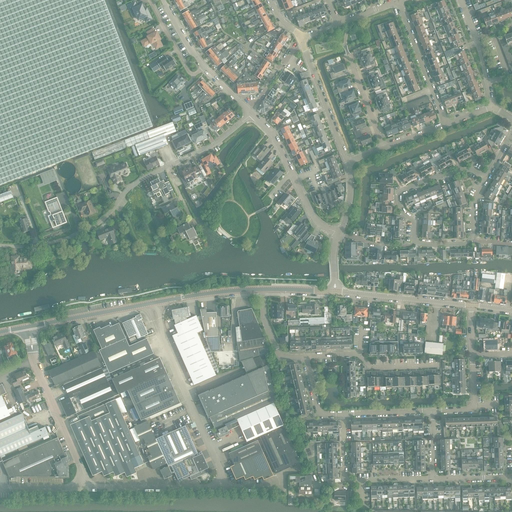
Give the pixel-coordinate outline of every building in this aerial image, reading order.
[(0,0),(0,185),(153,127),(104,0),(0,0)] [(194,0),(190,0),(178,7),(181,11),(183,10),(184,11),(187,9),(187,8),(186,7),(190,5),(189,4),(195,1),(195,0),(194,0)] [(436,10),(436,11),(446,6),(445,4),(446,3),(445,0),(437,3),(438,6),(435,8),(436,10)] [(293,7),(291,2),(283,5),(286,10),(293,7)] [(135,3),(128,6),(132,14),(135,13),(138,20),(144,17),(146,22),(148,21),(149,21),(149,20),(152,19),(148,12),(145,13),(142,5),(137,8),(136,7),(137,6),(135,3)] [(263,7),(260,3),(254,7),(255,9),(246,13),(243,15),(244,17),(248,15),(263,7)] [(320,7),(317,8),(321,17),(326,15),(323,7),(322,5),(320,6),(320,7)] [(438,16),(441,14),(448,12),(447,9),(448,9),(447,6),(446,6),(436,11),(438,16)] [(254,15),(256,17),(265,12),(263,7),(248,15),(249,17),(254,15)] [(315,19),(321,17),(317,8),(312,10),(315,19)] [(189,11),(182,15),(185,19),(195,13),(198,11),(197,9),(194,11),(190,13),(189,11)] [(310,13),(307,14),(310,22),(315,19),(312,10),(312,9),(309,10),(310,13)] [(195,13),(185,19),(187,22),(197,17),(196,15),(200,12),(199,10),(198,11),(195,13)] [(506,10),(500,12),(503,20),(504,20),(506,19),(506,20),(509,18),(506,10)] [(440,21),(443,20),(450,17),(449,15),(450,14),(449,11),(448,12),(441,14),(441,15),(438,16),(440,21)] [(251,22),(252,24),(267,16),(265,12),(256,17),(257,19),(251,22)] [(500,12),(495,15),(497,22),(498,22),(500,21),(501,22),(504,20),(503,20),(500,12)] [(410,16),(413,21),(421,18),(423,18),(422,15),(419,16),(417,13),(410,16)] [(197,17),(187,22),(189,26),(204,18),(206,17),(204,14),(198,18),(197,17)] [(302,25),(304,24),(301,16),(301,14),(298,15),(299,17),(296,18),(296,19),(299,26),(299,27),(303,26),(302,25)] [(307,14),(301,16),(304,24),(310,22),(307,14)] [(495,15),(489,17),(492,24),(495,23),(495,24),(498,23),(498,22),(497,22),(495,15)] [(259,23),(260,25),(269,20),(267,16),(252,24),(254,25),(259,23)] [(443,27),(453,23),(452,23),(451,20),(453,20),(451,17),(450,17),(443,20),(445,23),(441,24),(442,27),(443,27)] [(493,25),(492,24),(489,17),(484,19),(486,26),(489,25),(489,26),(493,25)] [(204,18),(189,26),(191,30),(198,26),(201,24),(200,22),(205,20),(204,18)] [(216,18),(210,22),(210,23),(214,22),(216,26),(219,24),(216,18)] [(413,21),(415,27),(422,24),(424,24),(421,18),(413,21)] [(272,24),(269,20),(260,25),(259,26),(260,27),(259,28),(256,30),(257,32),(259,31),(272,24)] [(385,32),(395,28),(393,23),(391,23),(390,21),(381,24),(385,32)] [(445,32),(446,32),(455,29),(455,28),(454,26),(455,26),(454,22),(452,23),(453,23),(443,27),(445,32)] [(274,29),(272,24),(259,31),(261,34),(265,32),(265,31),(266,30),(267,32),(274,29)] [(415,27),(417,33),(424,30),(422,24),(415,27)] [(200,30),(194,34),(196,37),(206,32),(208,30),(207,28),(204,30),(203,28),(200,30)] [(397,34),(395,28),(388,31),(386,32),(388,38),(390,37),(397,34)] [(450,37),(457,34),(456,32),(457,31),(456,28),(455,28),(455,29),(446,32),(448,38),(450,37)] [(206,32),(196,37),(198,41),(208,36),(207,34),(211,31),(212,30),(211,29),(208,30),(206,32)] [(417,33),(419,38),(426,35),(429,34),(426,29),(424,30),(417,33)] [(152,43),(153,43),(156,49),(162,46),(159,40),(160,39),(157,32),(155,33),(153,30),(148,32),(150,36),(148,37),(149,38),(142,41),(144,45),(151,41),(152,43)] [(272,31),(270,32),(277,37),(285,42),(288,38),(287,38),(285,36),(282,34),(280,33),(278,33),(277,34),(272,31)] [(274,38),(273,40),(274,41),(283,46),(285,42),(277,37),(270,32),(268,34),(274,38)] [(399,40),(397,34),(390,37),(391,40),(388,41),(389,43),(399,40)] [(450,37),(452,42),(459,40),(458,37),(459,37),(458,34),(457,34),(450,37)] [(208,36),(198,41),(200,45),(210,39),(215,37),(214,35),(213,35),(209,38),(208,36)] [(419,38),(421,44),(428,41),(431,40),(430,37),(427,38),(426,35),(419,38)] [(210,39),(200,45),(203,49),(204,49),(205,51),(213,45),(211,41),(210,39)] [(460,39),(459,40),(452,42),(454,48),(461,46),(460,43),(461,43),(460,39)] [(273,40),(270,43),(272,44),(280,50),(283,46),(274,41),(273,40)] [(393,45),(394,48),(401,45),(399,40),(389,43),(390,46),(393,45)] [(421,44),(423,49),(430,47),(428,41),(421,44)] [(266,46),(269,48),(277,54),(280,50),(272,44),(270,43),(268,42),(266,46)] [(212,48),(206,53),(209,56),(222,45),(222,44),(221,43),(216,47),(215,46),(212,48)] [(222,45),(209,56),(211,60),(220,53),(219,51),(224,47),(222,45)] [(394,48),(396,54),(403,51),(401,45),(394,48)] [(266,52),(275,58),(277,54),(269,48),(268,50),(262,46),(261,48),(266,52)] [(423,49),(426,55),(435,51),(433,46),(430,47),(423,49)] [(359,59),(361,62),(371,58),(369,52),(371,52),(370,47),(361,51),(361,52),(360,52),(361,55),(360,56),(361,58),(359,59)] [(237,52),(233,55),(235,57),(238,55),(240,57),(243,54),(243,51),(241,48),(239,49),(237,52)] [(220,53),(211,60),(214,63),(228,52),(226,50),(222,54),(221,54),(220,53)] [(396,54),(398,59),(406,56),(403,51),(396,54)] [(426,55),(428,61),(435,58),(437,57),(435,51),(426,55)] [(457,54),(459,60),(466,57),(465,55),(466,54),(464,51),(457,54)] [(228,52),(214,63),(217,67),(223,62),(224,63),(227,61),(225,58),(230,54),(228,52)] [(251,53),(249,56),(252,58),(256,60),(268,68),(270,64),(264,60),(261,58),(260,59),(260,60),(255,56),(256,54),(252,52),(251,53)] [(272,62),(275,58),(266,52),(263,56),(266,58),(272,62)] [(167,60),(165,61),(163,58),(156,62),(156,61),(160,68),(160,67),(162,66),(166,71),(166,70),(169,68),(169,69),(173,67),(172,66),(175,64),(176,65),(176,64),(174,62),(175,62),(173,58),(172,59),(171,56),(171,57),(167,60),(167,59),(167,60)] [(397,60),(399,65),(400,65),(408,62),(406,56),(398,59),(397,60)] [(459,60),(461,66),(468,63),(467,60),(468,60),(467,57),(466,57),(459,60)] [(252,58),(250,60),(257,64),(257,65),(256,66),(259,68),(265,72),(268,68),(256,60),(252,58)] [(372,62),(371,58),(361,62),(362,65),(363,65),(364,67),(365,67),(366,70),(377,66),(375,61),(372,62)] [(428,61),(430,66),(437,63),(435,58),(428,61)] [(155,62),(149,66),(153,70),(158,67),(155,62)] [(401,67),(403,70),(410,68),(408,62),(400,65),(399,65),(400,68),(401,67)] [(461,66),(463,71),(470,69),(470,68),(469,66),(470,65),(469,62),(468,63),(461,66)] [(225,65),(220,70),(224,74),(223,73),(224,72),(231,65),(230,63),(227,66),(225,65)] [(430,66),(432,72),(439,69),(437,63),(430,66)] [(238,71),(229,80),(233,83),(233,82),(236,80),(238,77),(239,76),(237,75),(239,73),(245,67),(245,64),(243,66),(239,69),(238,71)] [(250,64),(249,67),(263,76),(265,72),(259,68),(256,66),(255,65),(254,67),(250,64)] [(345,70),(342,64),(333,67),(334,72),(330,74),(332,79),(343,75),(342,71),(345,70)] [(224,72),(223,73),(224,74),(226,77),(234,68),(233,66),(231,65),(224,72)] [(249,67),(246,65),(246,68),(247,69),(252,72),(252,71),(255,73),(254,75),(260,79),(263,76),(249,67)] [(234,68),(226,77),(229,80),(238,71),(239,69),(236,66),(234,68)] [(403,70),(405,76),(412,73),(410,68),(403,70)] [(463,71),(465,77),(472,74),(471,71),(472,71),(471,68),(470,68),(470,69),(463,71)] [(432,72),(434,77),(444,74),(443,72),(441,71),(440,72),(439,69),(432,72)] [(367,80),(369,83),(379,80),(378,76),(380,75),(378,70),(374,71),(373,70),(367,73),(369,77),(368,77),(369,80),(367,80)] [(282,79),(282,80),(288,85),(288,84),(292,86),(297,79),(294,77),(293,77),(294,76),(287,72),(283,79),(282,79)] [(296,74),(301,88),(308,85),(306,79),(305,80),(302,72),(299,73),(296,74)] [(403,77),(405,82),(414,79),(412,73),(405,76),(403,77)] [(467,82),(468,82),(475,80),(474,79),(474,77),(475,77),(473,73),(472,74),(465,77),(467,80),(465,80),(466,83),(467,82)] [(177,74),(169,83),(172,85),(171,86),(174,88),(177,90),(178,89),(180,91),(185,86),(183,84),(185,82),(182,80),(183,79),(180,76),(179,77),(177,74)] [(254,77),(248,74),(249,83),(250,83),(251,94),(255,93),(258,92),(257,89),(259,89),(258,86),(257,86),(257,83),(257,82),(255,83),(254,81),(252,80),(254,77)] [(445,76),(444,74),(434,77),(436,83),(440,82),(440,84),(444,82),(443,80),(442,77),(445,76)] [(340,86),(336,88),(339,93),(346,90),(345,88),(351,86),(348,79),(346,80),(345,78),(340,79),(341,82),(339,83),(340,86)] [(405,82),(407,88),(416,84),(414,79),(405,82)] [(468,82),(470,88),(477,85),(476,83),(477,82),(475,79),(474,79),(475,80),(468,82)] [(195,95),(196,94),(206,83),(203,80),(196,87),(198,88),(196,90),(196,89),(193,92),(195,95)] [(381,85),(379,80),(369,83),(370,87),(371,86),(372,89),(373,88),(374,91),(380,89),(379,86),(381,85)] [(201,94),(202,94),(209,86),(206,83),(196,94),(198,96),(200,93),(202,90),(204,91),(201,94)] [(237,88),(236,88),(236,91),(237,91),(238,95),(241,94),(241,95),(246,94),(244,83),(236,83),(237,88)] [(419,90),(416,84),(407,88),(408,91),(410,90),(411,93),(419,90)] [(299,89),(301,94),(310,91),(308,85),(301,88),(302,88),(299,89)] [(470,88),(472,93),(479,91),(478,88),(479,88),(478,85),(477,85),(470,88)] [(213,90),(209,86),(202,94),(203,95),(200,99),(202,101),(213,90)] [(265,99),(257,110),(261,113),(261,112),(265,115),(270,107),(271,108),(273,104),(276,100),(275,100),(273,98),(272,98),(274,96),(277,92),(272,89),(268,95),(270,96),(267,100),(265,99)] [(216,93),(213,90),(202,101),(204,103),(207,99),(208,101),(216,93)] [(346,90),(339,93),(341,99),(343,98),(346,104),(347,104),(353,102),(353,101),(354,101),(353,98),(355,97),(353,91),(347,93),(346,90)] [(457,94),(454,95),(457,102),(463,100),(460,93),(459,90),(456,91),(457,94)] [(480,90),(479,91),(472,93),(474,99),(481,97),(480,94),(481,94),(480,90)] [(301,95),(303,100),(313,96),(310,91),(301,94),(301,95)] [(375,102),(377,105),(387,101),(386,97),(388,97),(386,91),(376,95),(377,98),(376,99),(377,101),(375,102)] [(451,104),(448,96),(448,95),(441,97),(444,105),(445,105),(446,107),(446,106),(446,107),(449,106),(449,105),(451,104)] [(457,102),(454,95),(451,96),(451,95),(448,96),(451,104),(457,102)] [(303,100),(305,105),(315,102),(313,96),(303,100)] [(388,105),(387,101),(377,105),(378,108),(379,108),(380,110),(381,110),(382,113),(393,109),(391,104),(388,105)] [(184,105),(186,111),(194,108),(191,102),(184,105)] [(305,112),(306,114),(313,112),(312,110),(317,108),(315,102),(305,105),(305,106),(307,112),(305,112)] [(361,109),(360,106),(358,106),(357,104),(354,105),(353,102),(346,104),(347,108),(349,107),(352,115),(353,115),(353,116),(358,114),(358,113),(361,112),(360,110),(361,109)] [(223,107),(221,109),(230,119),(231,118),(232,118),(234,117),(234,116),(229,109),(227,111),(223,107)] [(428,113),(427,113),(430,120),(436,118),(433,111),(430,112),(428,107),(426,108),(428,113)] [(194,108),(187,111),(189,116),(196,114),(194,108)] [(274,122),(283,111),(279,108),(278,110),(274,115),(274,116),(271,120),(274,122)] [(228,121),(230,119),(221,109),(219,110),(223,114),(220,117),(225,123),(226,122),(226,123),(227,122),(228,121)] [(287,115),(283,111),(274,122),(277,125),(279,122),(281,120),(282,121),(286,115),(287,115)] [(313,122),(319,120),(317,114),(314,115),(313,112),(306,114),(307,118),(311,117),(313,122)] [(209,114),(211,117),(220,127),(222,126),(224,125),(224,124),(219,117),(217,119),(211,113),(209,114)] [(427,113),(422,115),(424,122),(430,120),(427,113)] [(421,114),(415,116),(418,122),(418,124),(424,122),(422,115),(421,114)] [(413,127),(418,124),(418,122),(415,116),(415,115),(407,118),(409,125),(412,124),(413,127)] [(202,123),(195,127),(196,128),(197,131),(198,133),(201,140),(204,139),(204,140),(206,139),(206,138),(207,138),(205,134),(207,133),(205,128),(208,127),(207,125),(203,116),(199,117),(202,123)] [(218,129),(220,127),(211,117),(210,118),(213,122),(210,125),(216,131),(216,130),(217,131),(219,129),(218,129)] [(410,128),(409,125),(407,118),(406,117),(400,119),(401,122),(404,129),(406,128),(406,129),(410,128)] [(354,132),(355,136),(361,134),(359,130),(366,127),(365,123),(364,123),(364,122),(363,121),(364,121),(363,119),(356,122),(353,123),(356,131),(354,132)] [(173,123),(173,122),(147,132),(150,139),(135,145),(139,155),(168,145),(165,136),(176,132),(173,123)] [(401,122),(396,124),(399,132),(402,131),(402,130),(404,129),(401,122)] [(391,134),(393,133),(390,126),(389,124),(383,126),(385,131),(384,131),(386,134),(387,136),(391,135),(391,134)] [(396,124),(390,126),(393,133),(395,133),(399,132),(396,124)] [(281,129),(283,135),(290,132),(289,129),(291,128),(289,125),(287,126),(281,129)] [(313,129),(315,134),(323,131),(321,125),(315,128),(313,129)] [(495,132),(493,136),(502,141),(505,136),(501,133),(503,131),(499,128),(495,129),(494,131),(495,132)] [(197,131),(191,134),(192,136),(196,143),(197,143),(199,142),(201,140),(198,133),(197,131)] [(147,132),(92,153),(95,160),(135,145),(150,139),(147,132)] [(283,135),(286,140),(292,137),(294,137),(296,135),(295,133),(291,135),(290,132),(283,135)] [(362,137),(361,134),(355,136),(357,140),(360,139),(362,146),(372,142),(371,139),(371,138),(370,137),(370,136),(369,135),(362,137)] [(184,145),(190,142),(187,135),(173,141),(174,144),(176,143),(178,146),(183,143),(184,145)] [(318,143),(318,145),(328,141),(325,136),(319,138),(320,142),(318,143)] [(489,138),(488,141),(489,144),(491,148),(494,146),(495,144),(499,146),(502,141),(493,136),(491,140),(489,138)] [(286,140),(288,146),(295,142),(294,140),(295,139),(294,137),(292,137),(286,140)] [(483,142),(478,145),(483,153),(489,150),(486,145),(489,144),(488,141),(486,138),(482,140),(483,142)] [(288,146),(291,151),(297,148),(295,142),(288,146)] [(463,150),(460,152),(465,160),(470,157),(468,152),(470,151),(469,148),(467,145),(464,147),(465,148),(463,149),(463,150)] [(471,146),(469,148),(470,151),(472,153),(475,152),(477,156),(483,153),(478,145),(475,147),(474,145),(471,146)] [(260,149),(260,148),(258,147),(255,150),(254,150),(254,151),(253,151),(253,152),(252,153),(260,160),(259,162),(270,150),(265,146),(261,151),(260,150),(260,149)] [(293,156),(295,155),(300,153),(301,152),(299,147),(297,148),(291,151),(293,156)] [(295,155),(297,161),(304,158),(304,157),(306,157),(303,151),(301,152),(300,153),(295,155)] [(459,163),(465,160),(460,152),(454,155),(453,153),(452,151),(450,152),(453,158),(454,161),(457,159),(459,163)] [(156,159),(159,157),(157,152),(151,154),(153,157),(145,161),(148,169),(156,165),(155,165),(158,163),(156,159)] [(450,160),(453,158),(450,152),(449,153),(446,154),(447,156),(442,159),(447,167),(453,164),(450,160)] [(270,153),(257,167),(261,171),(259,173),(262,175),(263,175),(264,174),(273,164),(269,160),(273,156),(270,153)] [(204,162),(201,164),(205,171),(207,175),(211,173),(209,169),(215,166),(220,163),(216,156),(213,158),(211,155),(203,160),(204,162)] [(326,168),(329,167),(336,164),(334,158),(333,158),(333,156),(318,161),(319,165),(324,163),(326,168)] [(304,158),(297,161),(300,166),(308,162),(306,157),(304,157),(304,158)] [(433,158),(431,160),(435,165),(436,168),(439,166),(441,171),(447,167),(442,159),(436,162),(435,160),(435,161),(433,158)] [(432,167),(435,165),(431,160),(428,161),(423,164),(424,166),(429,175),(434,171),(432,167)] [(110,168),(111,169),(108,170),(111,178),(114,184),(121,181),(119,175),(123,173),(124,174),(125,175),(126,175),(127,174),(128,173),(127,172),(128,171),(125,163),(115,167),(114,166),(113,166),(112,166),(111,167),(110,168)] [(329,167),(331,173),(339,170),(336,164),(329,167)] [(502,165),(499,170),(506,174),(510,176),(511,174),(507,171),(509,169),(502,165)] [(184,177),(181,178),(186,188),(188,187),(189,186),(187,183),(201,176),(203,179),(205,178),(201,171),(199,171),(196,166),(192,168),(191,166),(181,171),(182,172),(184,177)] [(423,178),(429,175),(424,166),(422,168),(421,166),(417,167),(415,169),(417,173),(416,173),(418,175),(421,173),(423,178)] [(410,172),(406,174),(411,182),(416,179),(414,174),(416,173),(417,173),(415,169),(413,167),(410,169),(408,170),(410,172)] [(276,181),(282,174),(276,169),(273,173),(270,171),(263,179),(268,183),(269,181),(273,185),(276,181)] [(53,170),(40,174),(44,185),(57,180),(53,170)] [(341,176),(339,170),(331,173),(333,178),(326,181),(327,184),(335,181),(335,179),(341,176)] [(499,170),(496,176),(503,179),(507,182),(508,179),(504,177),(506,174),(499,170)] [(394,177),(396,177),(396,176),(393,171),(390,172),(389,174),(380,174),(379,183),(392,183),(392,177),(394,177)] [(405,185),(411,182),(406,174),(401,177),(399,175),(396,176),(396,177),(399,182),(402,180),(405,185)] [(496,176),(493,181),(500,185),(503,179),(496,176)] [(158,178),(150,182),(152,185),(151,186),(153,190),(154,190),(157,197),(160,195),(162,198),(164,203),(169,201),(166,196),(165,194),(169,192),(169,191),(171,194),(173,198),(176,197),(176,196),(174,192),(172,189),(168,181),(165,183),(163,180),(160,181),(158,178)] [(337,185),(338,187),(339,187),(340,190),(343,189),(340,181),(334,183),(335,186),(337,185)] [(452,189),(460,186),(457,181),(450,184),(448,185),(450,190),(452,189)] [(493,181),(490,186),(497,190),(500,185),(493,181)] [(382,190),(382,195),(392,195),(393,189),(388,189),(388,186),(380,185),(380,190),(382,190)] [(433,188),(436,195),(437,197),(443,195),(442,193),(439,185),(433,188)] [(452,189),(454,195),(462,192),(460,186),(452,189)] [(490,186),(487,191),(494,195),(497,190),(490,186)] [(203,194),(206,197),(212,190),(211,189),(208,187),(203,194)] [(334,189),(334,190),(337,198),(342,196),(340,190),(339,187),(338,187),(334,189)] [(433,188),(428,190),(431,197),(432,200),(437,198),(437,197),(436,195),(433,188)] [(318,205),(323,203),(320,196),(319,194),(315,196),(314,194),(316,193),(315,190),(309,193),(314,203),(317,202),(318,205)] [(329,192),(330,194),(333,202),(338,200),(337,198),(334,190),(329,192)] [(428,190),(422,192),(425,200),(431,197),(428,190)] [(10,191),(0,194),(0,202),(13,198),(10,191)] [(496,196),(494,195),(487,191),(484,197),(491,201),(493,202),(496,196)] [(422,192),(416,194),(419,202),(420,202),(425,200),(422,192)] [(464,198),(462,192),(454,195),(457,201),(464,198)] [(413,196),(411,196),(414,204),(415,206),(420,203),(420,202),(419,202),(416,194),(416,193),(412,194),(413,196)] [(325,194),(320,196),(323,203),(324,205),(328,204),(325,196),(325,194)] [(330,194),(325,196),(328,204),(329,205),(334,203),(333,202),(330,194)] [(293,201),(294,200),(289,196),(288,197),(287,196),(286,197),(284,195),(277,203),(280,206),(283,203),(288,207),(293,202),(293,201)] [(380,199),(379,203),(387,204),(387,201),(392,201),(392,195),(382,195),(382,199),(380,199)] [(408,206),(414,204),(411,196),(410,195),(407,196),(407,198),(405,199),(406,200),(404,201),(406,207),(408,206)] [(51,201),(46,203),(47,205),(49,211),(51,215),(52,215),(55,221),(53,222),(54,227),(60,225),(61,225),(63,224),(64,224),(63,223),(66,222),(63,214),(60,206),(57,197),(51,200),(51,201)] [(465,200),(464,198),(457,201),(455,201),(457,207),(456,207),(456,208),(462,208),(467,208),(465,204),(466,203),(467,202),(466,200),(465,200)] [(83,204),(78,206),(81,211),(85,210),(87,215),(95,212),(93,208),(94,208),(94,207),(93,205),(92,204),(90,200),(82,203),(83,204)] [(174,218),(181,215),(178,207),(175,208),(172,203),(162,208),(164,214),(170,211),(174,218)] [(387,207),(387,204),(379,203),(379,208),(381,208),(381,213),(392,213),(392,207),(387,207)] [(293,220),(300,212),(295,208),(289,215),(286,213),(281,218),(287,223),(289,225),(293,220)] [(23,233),(30,230),(29,226),(30,226),(26,216),(19,218),(23,233)] [(392,226),(394,226),(403,226),(404,221),(401,221),(402,217),(392,217),(392,220),(392,226)] [(190,240),(197,236),(193,228),(191,229),(188,223),(177,229),(180,234),(186,231),(190,240)] [(290,235),(293,233),(299,238),(307,228),(301,223),(297,228),(293,225),(287,233),(290,235)] [(369,236),(375,236),(376,227),(375,227),(375,224),(370,224),(367,224),(367,231),(370,231),(369,236)] [(376,227),(375,236),(381,237),(381,232),(384,233),(385,231),(387,231),(387,228),(385,228),(385,226),(381,225),(376,225),(376,227)] [(110,245),(118,242),(115,235),(112,227),(98,233),(100,240),(107,237),(110,245)] [(403,238),(403,232),(394,232),(392,232),(391,237),(391,240),(400,241),(400,238),(403,238)] [(306,234),(302,239),(305,242),(305,243),(307,244),(305,247),(306,247),(306,248),(306,249),(307,250),(307,251),(307,252),(307,253),(310,254),(311,252),(314,254),(317,249),(320,250),(321,243),(316,241),(315,243),(312,242),(315,237),(311,235),(310,236),(306,234)] [(350,243),(346,243),(346,250),(355,251),(357,251),(357,248),(357,243),(357,242),(355,242),(350,242),(350,243)] [(496,247),(496,255),(499,255),(498,258),(503,258),(503,255),(507,255),(511,255),(511,250),(511,247),(508,248),(508,247),(496,247)] [(482,258),(493,258),(493,255),(492,255),(492,249),(481,250),(482,258)] [(345,255),(344,256),(344,257),(345,258),(346,258),(347,258),(347,260),(350,260),(355,260),(355,252),(361,252),(361,251),(357,251),(355,251),(346,250),(346,255),(345,255)] [(372,253),(371,260),(374,260),(380,261),(380,259),(379,259),(380,251),(375,250),(374,253),(372,253)] [(408,251),(408,258),(414,258),(414,262),(417,262),(417,253),(415,253),(415,251),(413,251),(413,250),(408,250),(408,251)] [(472,250),(461,250),(461,256),(472,255),(472,257),(472,259),(476,259),(478,259),(478,253),(476,253),(472,253),(472,250)] [(398,257),(398,263),(400,263),(400,261),(406,260),(406,258),(408,258),(408,251),(400,251),(400,257),(398,257)] [(418,253),(417,253),(417,262),(420,262),(420,257),(426,257),(426,251),(418,251),(418,253)] [(433,251),(426,251),(426,257),(426,258),(426,262),(428,262),(428,258),(435,258),(435,254),(433,254),(433,251)] [(384,255),(384,263),(387,263),(387,260),(396,260),(396,263),(398,263),(398,257),(398,255),(396,255),(396,252),(386,252),(386,255),(384,255)] [(27,268),(31,268),(30,258),(19,258),(19,257),(12,257),(12,269),(11,269),(11,273),(20,272),(19,267),(27,267),(27,268)] [(496,276),(490,275),(482,274),(481,282),(495,284),(495,288),(503,289),(505,274),(497,273),(496,276)] [(361,286),(366,286),(367,277),(366,277),(363,277),(363,275),(358,274),(358,275),(358,277),(358,278),(357,285),(361,285),(361,286)] [(366,275),(366,277),(367,277),(366,286),(373,287),(377,287),(378,279),(374,278),(370,278),(370,275),(366,275)] [(402,287),(403,277),(397,277),(396,280),(390,280),(389,290),(397,290),(398,287),(402,287)] [(417,291),(418,281),(412,280),(411,284),(405,283),(404,292),(413,293),(414,291),(417,291)] [(313,304),(312,305),(311,305),(311,306),(302,306),(302,313),(318,313),(318,305),(316,305),(315,304),(314,304),(313,304)] [(277,306),(272,306),(272,315),(272,319),(280,319),(283,319),(283,311),(281,311),(281,306),(277,306)] [(344,322),(352,322),(351,315),(347,315),(347,316),(346,316),(345,308),(342,308),(342,306),(337,306),(338,316),(341,316),(341,318),(343,318),(343,319),(344,319),(344,322)] [(187,307),(171,310),(173,320),(174,320),(175,325),(174,325),(178,334),(172,336),(175,344),(178,349),(194,385),(216,375),(204,348),(197,333),(203,330),(198,321),(197,317),(196,316),(187,320),(186,317),(188,317),(189,317),(187,307)] [(222,318),(224,317),(225,317),(225,318),(229,318),(229,317),(229,307),(221,307),(221,317),(222,317),(222,318)] [(206,309),(200,309),(201,315),(202,319),(207,343),(208,346),(208,347),(211,352),(220,352),(219,336),(217,336),(216,313),(206,313),(206,309)] [(242,342),(237,343),(238,351),(240,362),(241,362),(243,367),(260,361),(258,356),(266,354),(270,352),(251,309),(238,311),(237,313),(239,327),(242,342)] [(372,312),(372,313),(373,313),(373,315),(376,316),(376,318),(378,318),(377,323),(377,325),(381,325),(382,316),(380,316),(381,310),(373,309),(373,312),(372,312)] [(389,314),(388,326),(389,326),(391,325),(391,323),(399,324),(399,318),(395,317),(396,312),(391,311),(390,314),(389,314)] [(288,326),(331,324),(331,314),(328,315),(328,313),(324,313),(324,318),(299,319),(299,320),(288,321),(288,326)] [(416,314),(410,313),(409,321),(416,321),(416,323),(418,324),(419,316),(416,316),(416,314)] [(135,317),(122,323),(129,338),(136,335),(137,339),(148,334),(141,320),(142,319),(140,314),(135,316),(135,317)] [(482,328),(486,328),(487,319),(480,318),(480,321),(476,321),(476,328),(482,329),(482,328)] [(493,320),(487,319),(486,328),(489,329),(489,330),(497,331),(498,323),(493,323),(493,320)] [(501,329),(501,333),(505,333),(505,338),(506,339),(510,339),(510,338),(511,332),(508,332),(509,322),(502,322),(501,329)] [(101,328),(94,330),(102,349),(100,350),(99,350),(109,374),(110,373),(113,372),(154,354),(147,338),(130,346),(120,323),(111,327),(110,326),(101,329),(101,328)] [(77,327),(73,329),(77,340),(78,340),(86,337),(81,325),(77,327)] [(65,349),(70,347),(63,333),(59,335),(60,336),(53,338),(56,346),(63,343),(65,349)] [(276,338),(278,342),(279,344),(288,344),(288,335),(282,335),(282,338),(276,338)] [(500,341),(503,341),(503,338),(500,338),(500,337),(494,338),(494,341),(486,342),(486,349),(497,349),(496,344),(501,344),(500,341)] [(83,353),(88,351),(84,341),(79,343),(83,353)] [(370,355),(379,355),(379,342),(379,341),(378,341),(376,342),(373,343),(372,344),(370,344),(369,351),(370,351),(370,355)] [(388,342),(379,342),(379,355),(389,354),(388,342)] [(398,342),(388,342),(389,354),(395,354),(395,351),(398,351),(398,342)] [(419,342),(414,342),(414,353),(420,353),(420,352),(423,352),(423,344),(419,344),(419,342)] [(442,355),(443,344),(425,342),(424,353),(442,355)] [(18,359),(16,354),(17,354),(13,343),(11,344),(11,343),(8,344),(8,345),(5,347),(8,354),(6,355),(10,363),(18,359)] [(49,356),(54,353),(50,343),(44,345),(49,356)] [(403,344),(400,344),(400,353),(403,352),(403,354),(409,354),(408,343),(403,343),(403,344)] [(66,363),(63,364),(49,371),(55,385),(101,366),(94,351),(66,363)] [(269,365),(266,354),(258,356),(260,361),(263,368),(268,365),(269,365)] [(52,366),(58,363),(55,357),(50,360),(52,366)] [(128,372),(107,381),(114,397),(127,391),(140,421),(180,404),(180,403),(167,372),(161,358),(160,358),(128,372)] [(215,429),(218,428),(224,425),(273,403),(276,402),(268,365),(263,368),(260,361),(243,367),(247,375),(224,385),(199,396),(209,418),(210,417),(215,429)] [(288,369),(288,372),(288,373),(291,372),(293,379),(290,379),(291,382),(294,382),(295,388),(292,389),(293,392),(296,392),(298,398),(295,399),(296,402),(298,402),(300,408),(297,409),(298,412),(301,412),(302,415),(299,416),(299,418),(308,417),(307,414),(311,413),(301,372),(299,363),(295,364),(294,361),(286,363),(287,366),(290,365),(291,368),(288,369)] [(500,361),(494,362),(494,372),(500,372),(500,373),(503,373),(503,366),(500,366),(500,361)] [(503,366),(503,373),(503,374),(506,374),(506,371),(511,371),(511,361),(506,361),(506,366),(503,366)] [(489,372),(494,372),(494,362),(488,362),(488,366),(485,367),(486,374),(489,374),(489,372)] [(67,417),(114,397),(102,369),(64,385),(69,398),(60,402),(67,417)] [(16,379),(12,381),(14,387),(14,386),(16,390),(21,387),(19,384),(20,384),(19,381),(28,377),(26,372),(25,370),(21,372),(14,375),(16,379)] [(1,396),(6,394),(2,385),(0,385),(0,420),(10,416),(1,396)] [(16,390),(14,390),(20,404),(27,401),(24,394),(21,389),(21,387),(16,390)] [(38,391),(27,396),(30,403),(36,400),(37,402),(41,400),(40,398),(41,398),(38,391)] [(135,468),(144,464),(122,414),(115,400),(78,416),(80,421),(70,425),(93,476),(102,472),(104,475),(113,471),(115,476),(124,471),(126,476),(136,472),(135,468)] [(259,436),(259,437),(284,426),(283,424),(273,403),(224,425),(218,428),(220,432),(217,434),(219,438),(230,433),(229,431),(239,426),(246,442),(259,436)] [(0,461),(2,461),(0,457),(49,435),(45,427),(30,434),(22,414),(0,423),(0,461)] [(497,436),(499,436),(499,424),(497,424),(496,417),(445,419),(445,426),(443,426),(444,438),(446,438),(445,428),(449,428),(449,431),(452,431),(452,428),(459,427),(459,430),(463,430),(462,427),(469,427),(469,430),(473,430),(473,427),(480,427),(480,430),(483,430),(483,427),(490,426),(490,429),(493,429),(493,426),(497,426),(497,436)] [(421,419),(417,419),(418,431),(423,431),(423,429),(423,426),(426,426),(426,420),(421,420),(421,419)] [(143,439),(147,447),(157,442),(147,421),(134,427),(140,440),(143,439)] [(351,431),(356,431),(356,421),(353,421),(353,422),(348,422),(348,428),(351,428),(351,431)] [(335,422),(332,422),(333,434),(338,434),(339,434),(339,429),(341,429),(340,422),(335,422)] [(185,426),(156,439),(157,442),(167,464),(167,463),(169,467),(171,466),(182,461),(198,454),(185,426)] [(259,437),(268,458),(293,447),(284,426),(259,437)] [(64,453),(58,438),(3,462),(9,477),(10,477),(23,476),(22,477),(36,477),(55,477),(55,478),(56,478),(56,477),(67,477),(68,472),(66,468),(67,467),(66,465),(66,464),(73,461),(70,455),(69,456),(67,452),(64,453)] [(257,441),(229,454),(234,465),(230,467),(230,468),(236,480),(243,476),(245,480),(249,478),(251,481),(254,479),(254,480),(262,477),(264,480),(273,476),(258,441),(257,441)] [(167,464),(157,442),(147,447),(151,455),(147,456),(153,470),(167,464)] [(300,463),(293,447),(268,458),(275,473),(300,463)] [(197,477),(208,472),(206,469),(208,468),(201,452),(189,457),(171,466),(177,479),(182,477),(183,479),(189,476),(191,480),(197,477)] [(168,477),(172,476),(168,466),(160,470),(163,478),(167,476),(168,477)] [(299,483),(299,494),(305,494),(305,495),(311,495),(312,487),(311,487),(311,475),(307,476),(305,477),(305,481),(299,483)] [(332,499),(334,499),(334,500),(345,500),(345,492),(341,492),(339,492),(334,492),(332,492),(332,499)]
